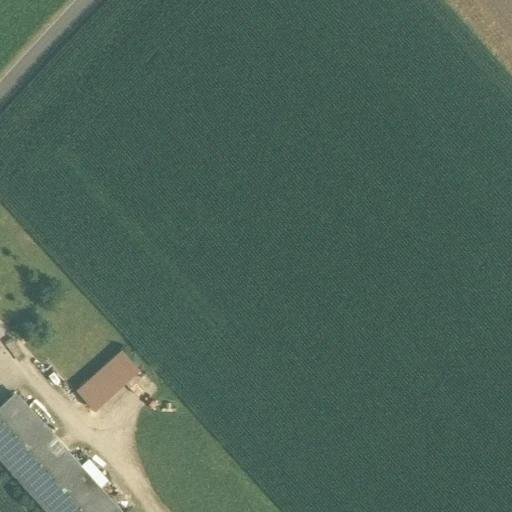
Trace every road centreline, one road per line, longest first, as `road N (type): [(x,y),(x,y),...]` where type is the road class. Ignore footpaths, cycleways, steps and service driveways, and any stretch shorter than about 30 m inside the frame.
road 1 (unknown): [(0,252),(127,396)]
road 2 (unclassified): [(0,104),(97,0)]
